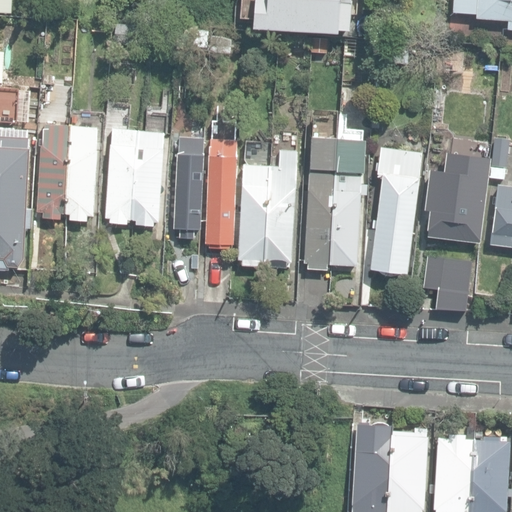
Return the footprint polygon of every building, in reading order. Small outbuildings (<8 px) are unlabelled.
[(0,0),(0,8),(12,10),(12,0),(0,0)] [(257,0),(255,27),(339,33),(339,29),(350,30),(352,0),(257,0)] [(509,29),(511,28),(511,0),(455,0),(454,12),(478,13),(478,18),(509,20),(509,29)] [(328,52),(328,37),(313,36),(312,51),(328,52)] [(382,60),(411,63),(413,46),(384,43),(382,60)] [(62,212),(67,213),(72,125),(46,123),(45,145),(43,145),(38,211),(45,211),(45,217),(62,218),(62,212)] [(72,125),(67,213),(72,213),(72,219),(89,220),(89,214),(95,214),(99,149),(97,149),(98,127),(72,125)] [(0,268),(10,269),(10,266),(20,266),(26,257),(28,227),(34,227),(35,208),(28,208),(32,147),(30,147),(30,137),(29,137),(30,129),(0,128),(0,131),(0,268)] [(129,219),(133,219),(140,130),(114,128),(107,217),(112,217),(112,222),(129,223),(129,219)] [(140,130),(133,219),(138,220),(137,224),(155,225),(156,220),(160,220),(165,132),(165,131),(140,130)] [(180,232),(196,233),(196,229),(201,229),(206,137),(180,136),(179,147),(177,147),(177,153),(178,153),(177,183),(175,183),(174,190),(176,190),(174,228),(180,228),(180,232)] [(328,264),(331,264),(338,138),(312,136),(306,262),(309,262),(309,268),(328,269),(328,264)] [(338,138),(331,264),(361,265),(367,139),(338,138)] [(211,247),(230,248),(230,243),(233,243),(239,140),(212,139),(207,242),(212,243),(211,247)] [(372,269),(407,273),(423,152),(382,147),(378,173),(384,174),(372,268),(372,269)] [(280,165),(271,165),(266,260),(270,260),(270,265),(287,266),(287,261),(293,261),(298,150),(281,149),(280,165)] [(444,247),(459,249),(460,238),(480,240),(490,165),(475,163),(472,180),(462,178),(465,162),(450,160),(447,177),(432,175),(424,234),(446,237),(444,247)] [(266,260),(271,165),(244,164),(239,259),(244,259),(244,265),(262,265),(262,260),(266,260)] [(491,176),(505,178),(506,168),(492,166),(491,176)] [(511,185),(498,183),(495,207),(497,207),(493,232),(491,232),(490,243),(511,246),(511,185)] [(389,511),(394,431),(394,424),(358,423),(353,511),(389,511)] [(416,432),(394,431),(389,511),(422,511),(423,507),(424,507),(428,428),(416,427),(416,432)] [(471,511),(475,438),(466,437),(466,434),(449,433),(449,438),(439,437),(436,484),(431,484),(431,492),(436,492),(435,508),(437,508),(436,511),(471,511)] [(484,438),(475,438),(471,511),(505,511),(507,511),(508,494),(511,494),(511,490),(511,487),(509,488),(511,440),(501,440),(501,439),(501,436),(484,435),(484,438)]
